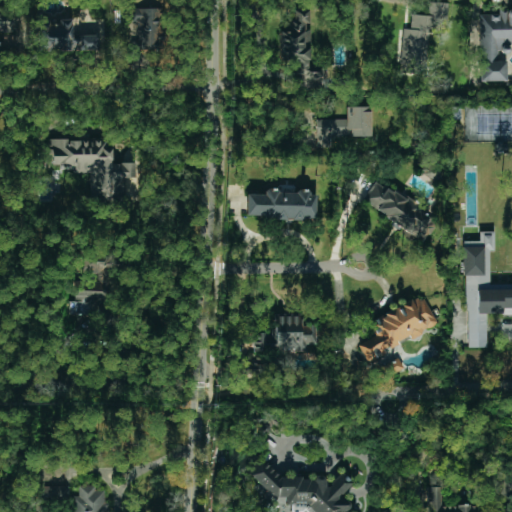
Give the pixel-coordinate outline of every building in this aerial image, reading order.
[(448,3),(428,2),(428,16),(411,15),(410,29),(403,29),(401,73),(425,74),(427,32),(439,32),(439,19),(447,19),(448,3)] [(161,8),(128,8),(128,23),(137,23),(137,36),(132,36),(132,49),(161,49),(161,8)] [(480,81),(505,81),(505,53),(508,53),(508,45),(511,44),(511,9),(498,10),(498,14),(479,14),(480,81)] [(0,30),(12,31),(13,12),(0,11),(0,30)] [(38,20),(38,50),(98,51),(99,35),(74,35),(74,20),(38,20)] [(317,120),(317,148),(331,147),(331,138),(371,137),(370,107),(345,107),(346,119),(317,120)] [(91,201),(120,200),(119,179),(134,178),(134,162),(110,163),(109,138),(48,141),(48,149),(44,149),(45,164),(60,163),(60,168),(71,168),(71,174),(90,173),(91,201)] [(421,243),(436,224),(377,180),(362,199),(421,243)] [(245,218),(315,220),(315,195),(307,195),(308,192),(264,191),(263,194),(246,194),(245,218)] [(511,315),(511,284),(489,285),(489,250),(494,250),(493,231),(478,232),(478,241),(464,241),(466,348),(486,348),(485,316),(511,315)] [(100,316),(101,282),(74,281),(74,301),(68,301),(68,315),(100,316)] [(368,321),(375,336),(358,344),(366,361),(399,345),(397,341),(409,336),(410,338),(437,325),(422,295),(368,321)] [(252,333),(252,352),(306,352),(306,344),(315,344),(315,325),(301,325),(301,316),(271,316),(271,333),(252,333)] [(386,377),(403,369),(398,359),(381,366),(386,377)] [(264,364),(240,364),(240,381),(265,380),(264,364)] [(282,477),(264,461),(261,461),(248,475),(273,498),(285,498),(285,504),(303,504),(303,509),(306,511),(344,511),(349,506),(349,500),(340,500),(338,498),(351,485),(351,482),(341,472),(329,485),(320,477),(282,477)] [(72,511),(108,511),(108,502),(104,502),(104,490),(96,490),(96,485),(78,485),(78,496),(72,496),(72,511)] [(38,500),(69,501),(69,487),(38,486),(38,500)] [(477,511),(477,505),(441,506),(441,487),(426,487),(426,511),(477,511)]
